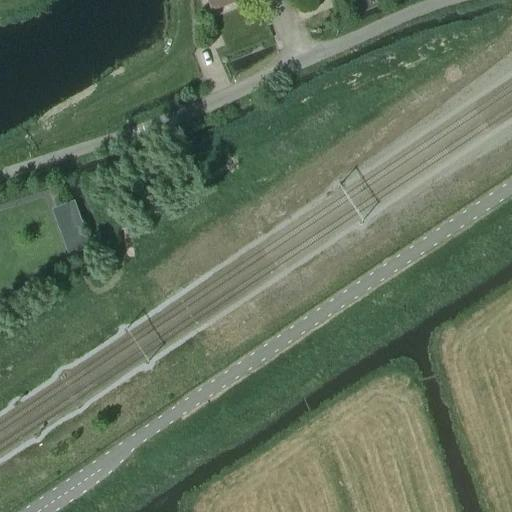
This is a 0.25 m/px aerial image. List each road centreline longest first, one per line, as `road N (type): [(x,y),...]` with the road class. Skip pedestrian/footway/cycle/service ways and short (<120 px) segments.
road 1 (unclassified): [(33,511),(511,187)]
road 2 (unclassified): [(0,177),(187,114),(456,0)]
